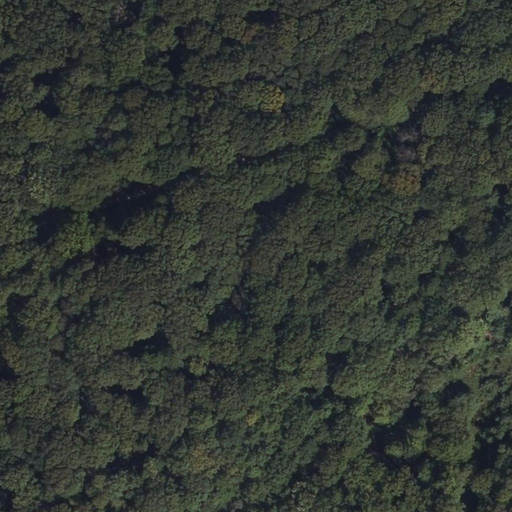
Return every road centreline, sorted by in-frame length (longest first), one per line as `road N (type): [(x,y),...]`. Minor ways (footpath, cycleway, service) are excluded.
road 1 (track): [(459,511),(54,201)]
road 2 (track): [(54,201),(511,70)]
road 3 (track): [(54,201),(0,511)]
road 4 (track): [(54,201),(90,0)]
